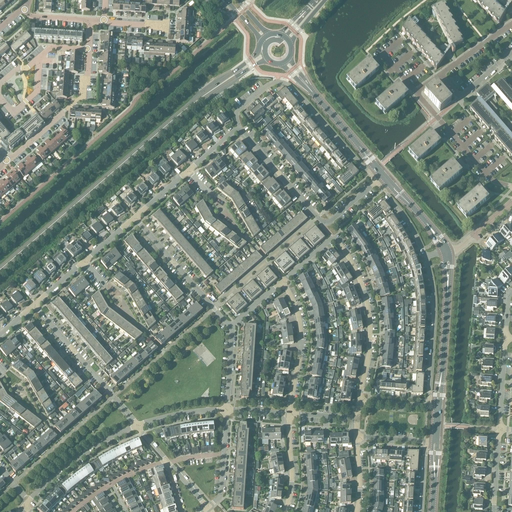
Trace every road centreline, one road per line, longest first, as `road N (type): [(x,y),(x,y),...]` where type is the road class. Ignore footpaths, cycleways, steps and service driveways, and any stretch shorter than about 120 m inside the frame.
road 1 (secondary): [(0,269),(194,102)]
road 2 (residential): [(239,127),(236,112),(270,84),(287,84),(377,182)]
road 3 (residential): [(359,401),(370,316),(334,237)]
road 4 (residential): [(139,426),(36,303)]
road 5 (unclassified): [(437,406),(446,250)]
road 6 (residential): [(425,256),(435,325),(429,406)]
road 7 (residential): [(231,326),(135,217)]
road 8 (residential): [(291,414),(300,325),(282,282)]
road 9 (residential): [(28,502),(88,449),(139,426)]
road 10 (residential): [(511,186),(493,180),(418,92)]
